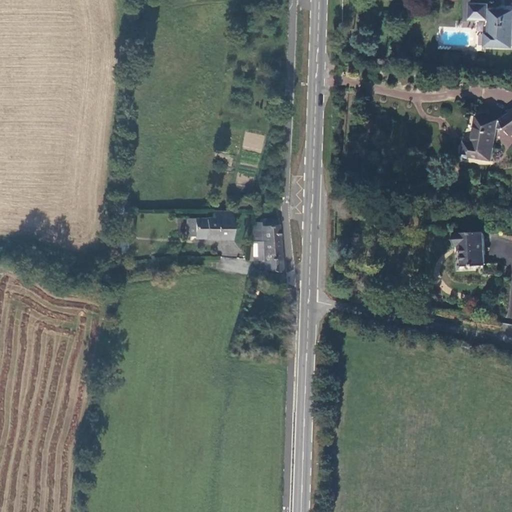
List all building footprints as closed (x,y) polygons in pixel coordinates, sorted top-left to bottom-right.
[(511,35),(511,11),(489,10),(488,34),(484,34),(484,46),(511,48),(511,35)] [(497,120),(495,128),(500,129),(504,127),(509,136),(511,134),(511,111),(508,113),(509,114),(499,120),(497,120)] [(461,154),(488,159),(495,128),(497,120),(497,119),(475,116),(470,141),(464,140),(461,154)] [(208,221),(203,221),(202,240),(227,241),(228,213),(212,213),(212,221),(208,221)] [(248,247),(247,262),(261,262),(261,272),(278,273),(276,243),(276,219),(258,221),(259,228),(251,228),(248,247)] [(191,237),(192,221),(183,220),(183,237),(191,237)] [(202,240),(203,221),(192,221),(191,237),(191,239),(202,240)] [(459,267),(484,266),(482,232),(451,234),(452,247),(458,247),(459,267)] [(115,243),(114,265),(124,265),(126,244),(115,243)]
